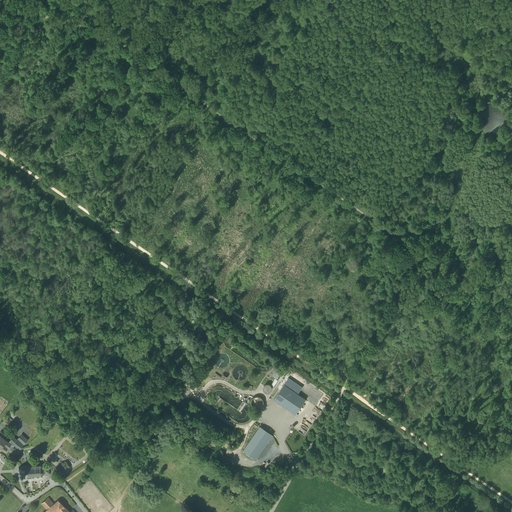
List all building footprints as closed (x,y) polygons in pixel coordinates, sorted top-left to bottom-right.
[(281,371),(277,368),(272,375),(277,378),(281,371)] [(271,390),(271,388),(271,386),(270,385),(269,384),(267,384),(265,384),(264,385),(263,387),(263,388),(263,390),(264,391),(265,392),(267,392),(269,392),(270,391),(271,390)] [(305,399),(283,384),(273,399),(295,414),(305,399)] [(11,421),(6,417),(2,422),(7,426),(11,421)] [(259,428),(243,452),(254,459),(270,436),(259,428)] [(22,434),(17,439),(22,442),(21,443),(23,445),(28,440),(22,434)] [(22,442),(17,439),(13,436),(10,440),(11,440),(9,442),(11,444),(14,446),(14,445),(17,448),(18,447),(20,449),(23,445),(21,443),(22,442)] [(7,441),(0,448),(5,452),(11,444),(9,442),(7,441)] [(41,465),(24,466),(22,467),(21,467),(21,468),(19,468),(18,468),(19,469),(19,474),(19,475),(20,474),(24,474),(24,476),(41,475),(42,475),(45,475),(49,475),(48,466),(42,466),(41,465)] [(48,497),(41,503),(47,510),(53,504),(54,503),(48,497)] [(61,511),(69,511),(58,500),(54,503),(53,504),(47,510),(44,511),(59,511),(61,511)]
